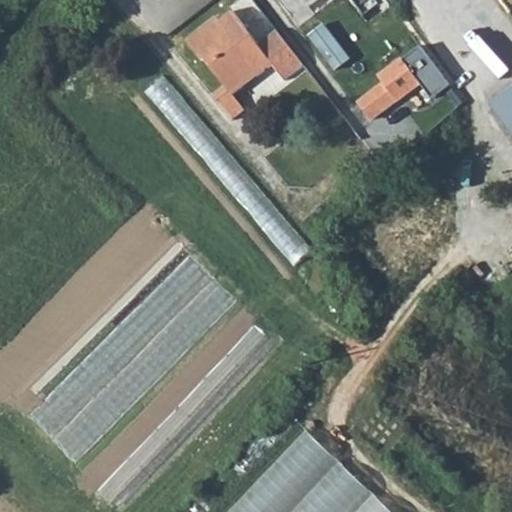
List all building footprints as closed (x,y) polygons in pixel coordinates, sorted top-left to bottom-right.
[(468,0),(497,34),(511,21),(511,4),(508,0),(468,0)] [(285,81),(306,66),(279,30),(260,46),(254,50),(242,34),(247,30),(234,11),(222,20),(219,16),(189,39),(204,60),(208,57),(213,63),(211,64),(233,93),(272,64),(285,81)] [(337,68),(352,56),(325,22),(310,35),(337,68)] [(260,46),(247,30),(242,34),(254,50),(260,46)] [(381,83),(355,103),(368,121),(416,83),(399,60),(377,77),(381,83)] [(501,119),(511,110),(511,91),(492,107),(501,119)] [(511,110),(501,119),(511,133),(511,110)] [(397,511),(308,430),(231,511),(397,511)]
